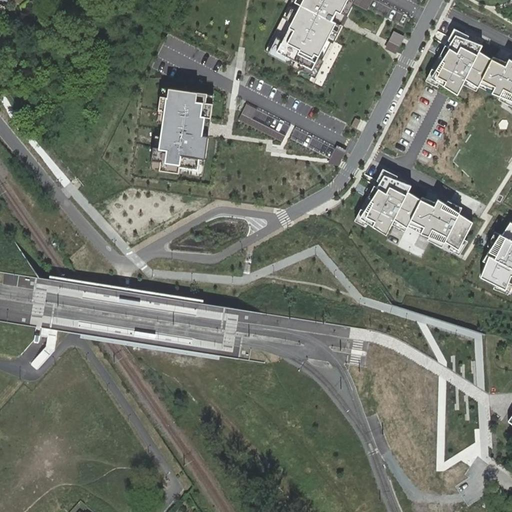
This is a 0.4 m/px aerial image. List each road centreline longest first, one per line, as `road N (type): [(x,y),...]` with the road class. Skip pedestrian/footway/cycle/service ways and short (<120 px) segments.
road 1 (residential): [(361,149),(166,53)]
road 2 (residential): [(149,254),(127,264),(111,258),(0,122)]
road 3 (residential): [(361,149),(436,0)]
road 4 (residential): [(283,219),(218,210),(149,254)]
road 5 (residential): [(149,254),(220,257),(283,219)]
